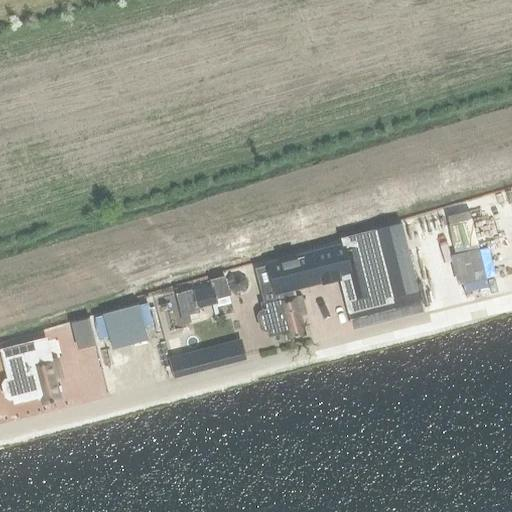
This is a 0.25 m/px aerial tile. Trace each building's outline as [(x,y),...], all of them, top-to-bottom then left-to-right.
[(269,268),(257,271),(262,289),(274,286),(276,294),(277,293),(279,300),(265,304),(262,305),(264,313),(260,314),(258,317),(261,329),(265,331),(268,330),(270,336),(288,332),(290,340),(305,337),(300,317),(306,315),(301,297),(294,299),(291,290),(323,282),(324,285),(339,281),(339,280),(340,280),(346,303),(347,303),(353,324),(352,324),(352,326),(353,329),(361,327),(396,318),(375,232),(342,240),(344,247),(269,266),(269,268)] [(231,277),(228,282),(230,284),(232,290),(238,293),(244,292),(247,286),(245,280),(240,277),(234,278),(231,277)] [(212,287),(180,295),(185,315),(198,312),(196,307),(204,305),(211,303),(217,302),(216,298),(228,295),(224,279),(211,282),(212,287)] [(90,319),(73,323),(77,339),(94,335),(90,319)] [(5,382),(3,386),(6,398),(10,400),(14,399),(15,403),(41,397),(43,406),(61,401),(56,381),(61,380),(56,360),(51,361),(46,341),(6,351),(12,372),(8,373),(10,381),(5,382)] [(241,343),(201,353),(205,369),(245,358),(241,343)]
